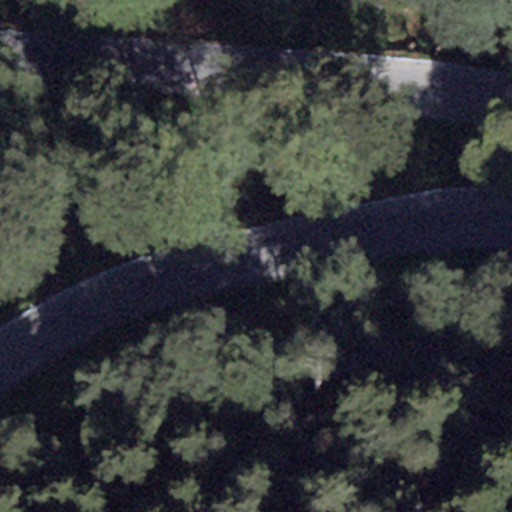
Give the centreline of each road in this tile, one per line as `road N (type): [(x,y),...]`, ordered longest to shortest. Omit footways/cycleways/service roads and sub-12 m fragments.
road 1 (tertiary): [(0,358),(73,317),(263,252),(401,229),(511,223)]
road 2 (tertiary): [(511,104),(0,60)]
